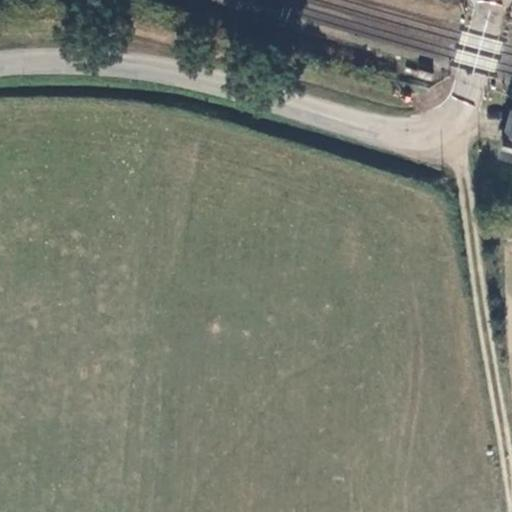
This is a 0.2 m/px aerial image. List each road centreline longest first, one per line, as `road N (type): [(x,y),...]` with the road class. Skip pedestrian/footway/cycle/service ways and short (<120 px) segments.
road 1 (tertiary): [(0,64),(125,66),(379,129),(422,129),(461,101),(493,0)]
road 2 (track): [(441,121),(466,188),(511,511)]
